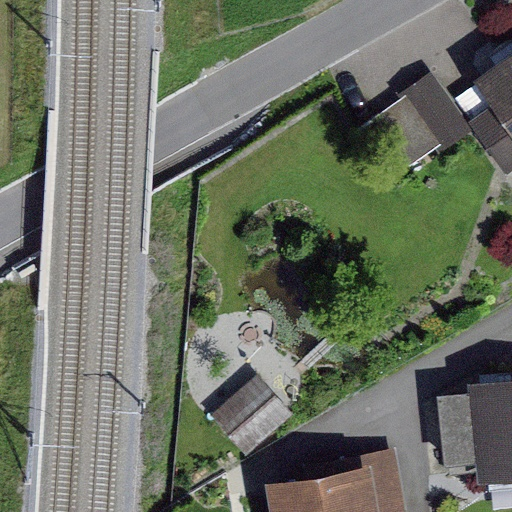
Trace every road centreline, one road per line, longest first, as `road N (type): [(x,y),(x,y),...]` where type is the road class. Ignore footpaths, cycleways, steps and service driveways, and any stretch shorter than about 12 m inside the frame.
road 1 (unclassified): [(138,145),(402,0)]
road 2 (residential): [(511,325),(324,435)]
road 3 (unclassified): [(138,145),(0,223)]
